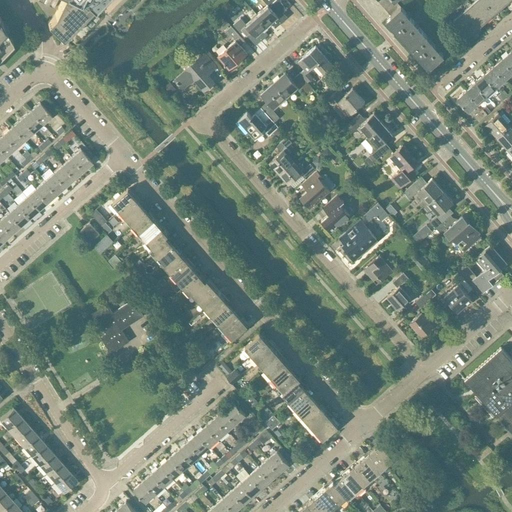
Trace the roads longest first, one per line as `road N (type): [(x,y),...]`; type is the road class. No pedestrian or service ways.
road 1 (residential): [(426,370),(208,126),(215,108),(316,18)]
road 2 (unclassified): [(359,428),(122,155)]
road 3 (tertiary): [(484,183),(329,6)]
road 4 (residential): [(106,489),(0,322)]
road 5 (unclassified): [(122,155),(43,65),(0,103)]
road 6 (residential): [(0,266),(122,155)]
road 7 (residential): [(106,489),(220,382)]
road 8 (unclassified): [(359,428),(264,511)]
